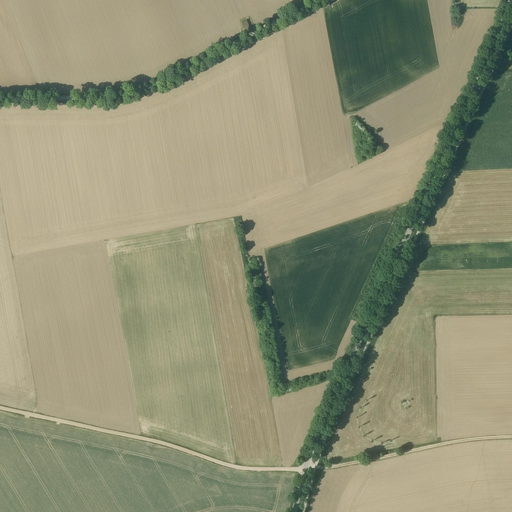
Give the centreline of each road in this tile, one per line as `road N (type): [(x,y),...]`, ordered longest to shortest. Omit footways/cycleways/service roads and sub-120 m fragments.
road 1 (tertiary): [(294,511),(323,420),(510,0)]
road 2 (unclassified): [(0,96),(128,93),(312,0)]
road 3 (track): [(0,408),(242,468),(304,469)]
road 4 (track): [(511,437),(315,466)]
